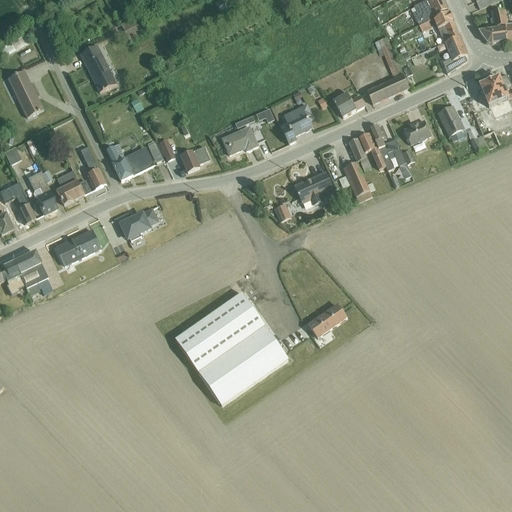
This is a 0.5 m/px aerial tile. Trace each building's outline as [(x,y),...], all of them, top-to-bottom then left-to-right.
[(463,54),(466,53),(442,0),(430,0),(437,14),(421,21),(427,33),(443,26),(461,68),(468,65),(463,54)] [(500,0),(484,0),(480,2),(484,11),(502,3),(500,0)] [(493,26),(483,24),(482,30),(491,47),(501,48),(511,46),(511,28),(508,29),(502,11),(492,16),(493,26)] [(122,25),(131,37),(149,25),(141,13),(122,25)] [(439,32),(433,34),(437,46),(443,44),(439,32)] [(22,37),(5,49),(11,58),(28,45),(22,37)] [(412,90),(390,40),(378,46),(391,77),(368,87),(376,105),(412,90)] [(100,46),(84,54),(102,92),(119,84),(100,46)] [(30,117),(42,110),(22,74),(9,81),(30,117)] [(480,88),(490,111),(511,100),(511,88),(507,78),(500,80),(497,81),(496,79),(482,85),(483,87),(480,88)] [(454,91),(458,102),(471,98),(467,87),(454,91)] [(333,99),(339,116),(365,108),(359,91),(333,99)] [(292,97),(287,99),(259,112),(264,124),(284,115),(286,118),(299,112),(293,100),(292,97)] [(319,102),(321,111),(328,109),(325,100),(319,102)] [(133,107),(137,115),(144,110),(139,103),(133,107)] [(452,110),(441,115),(451,138),(462,133),(452,110)] [(236,126),(239,133),(252,127),(256,125),(253,118),(236,126)] [(272,129),(277,144),(308,133),(302,118),(272,129)] [(429,123),(406,132),(414,150),(437,141),(429,123)] [(385,168),(395,164),(381,130),(371,134),(373,139),(354,147),(361,165),(347,170),(360,202),(373,197),(364,175),(371,172),(365,157),(378,152),(385,168)] [(228,138),(230,155),(257,151),(255,134),(228,138)] [(485,137),(471,144),(476,155),(490,149),(485,137)] [(209,139),(196,146),(201,155),(214,148),(209,139)] [(167,164),(178,159),(170,140),(158,146),(167,164)] [(10,168),(38,156),(32,144),(5,155),(10,168)] [(111,158),(124,181),(157,162),(148,146),(127,157),(124,151),(111,158)] [(202,165),(191,147),(179,155),(190,173),(202,165)] [(83,156),(88,168),(100,162),(94,150),(83,156)] [(17,169),(13,171),(18,180),(22,177),(17,169)] [(293,188),(303,205),(336,185),(326,169),(293,188)] [(28,180),(33,189),(47,182),(42,173),(28,180)] [(62,194),(69,208),(86,200),(74,175),(63,181),(68,191),(62,194)] [(90,180),(97,194),(107,189),(101,175),(90,180)] [(348,177),(339,180),(343,190),(351,187),(348,177)] [(17,201),(30,227),(41,222),(24,186),(5,196),(10,205),(17,201)] [(44,203),(51,217),(62,211),(55,198),(44,203)] [(278,209),(283,224),(293,221),(288,206),(278,209)] [(147,208),(130,216),(134,225),(141,221),(147,233),(156,228),(147,208)] [(0,220),(0,233),(3,240),(17,233),(9,216),(0,220)] [(94,237),(60,253),(67,268),(101,252),(94,237)] [(121,266),(129,262),(126,255),(117,259),(121,266)] [(37,258),(7,272),(10,280),(24,274),(31,288),(47,280),(37,258)] [(176,342),(220,407),(286,362),(243,297),(176,342)] [(281,312),(296,336),(312,325),(297,302),(281,312)] [(340,305),(310,327),(322,342),(351,319),(340,305)]
